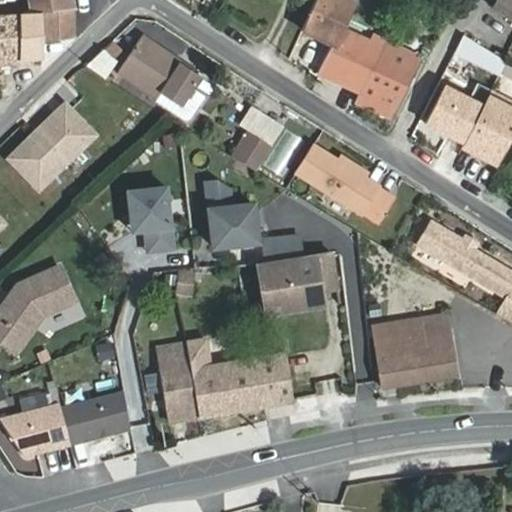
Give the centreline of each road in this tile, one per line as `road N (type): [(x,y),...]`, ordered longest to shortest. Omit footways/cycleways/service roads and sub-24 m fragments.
road 1 (secondary): [(58,511),(377,438),(511,425)]
road 2 (residential): [(511,233),(150,0)]
road 3 (residential): [(133,0),(0,122)]
